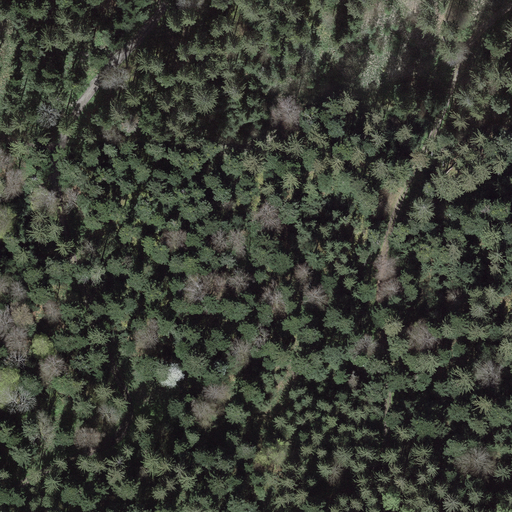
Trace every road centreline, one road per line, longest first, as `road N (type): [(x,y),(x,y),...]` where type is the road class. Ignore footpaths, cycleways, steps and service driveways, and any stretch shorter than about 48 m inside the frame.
road 1 (track): [(166,0),(75,108),(56,172),(68,234),(126,399),(122,428),(0,497)]
road 2 (track): [(307,511),(374,469),(384,443),(382,289),(391,238),(467,47),(511,0)]
